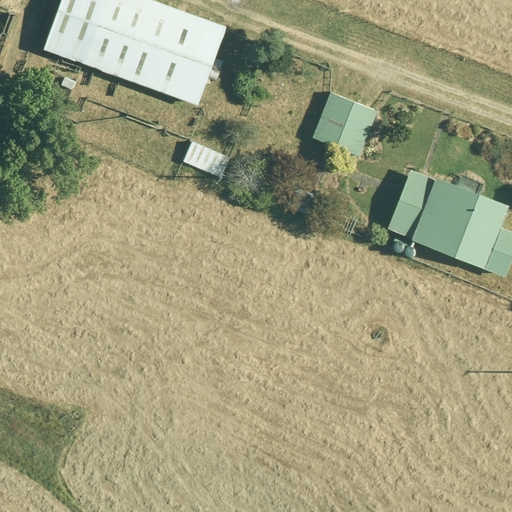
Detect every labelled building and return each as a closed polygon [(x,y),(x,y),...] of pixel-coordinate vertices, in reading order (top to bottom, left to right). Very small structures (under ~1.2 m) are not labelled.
[(194,104),(221,25),(148,0),(57,0),(40,50),(194,104)] [(357,155),(374,110),(328,93),(311,138),(357,155)] [(232,157),(194,142),(185,163),(224,178),(232,157)] [(511,232),(496,227),(504,206),(408,169),(385,231),(501,276),(511,248),(511,232)] [(316,193),(288,183),(281,204),(309,214),(316,193)]
